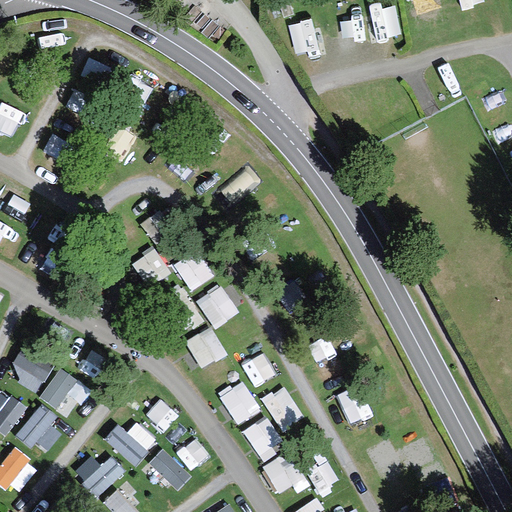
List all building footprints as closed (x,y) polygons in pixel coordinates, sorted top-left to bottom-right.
[(194,243),(173,260),(196,288),(216,271),(194,243)] [(155,247),(135,260),(150,284),(171,271),(155,247)] [(215,327),(241,311),(222,282),(197,299),(215,327)] [(179,305),(190,326),(204,320),(193,298),(179,305)] [(186,338),(201,367),(228,354),(213,324),(186,338)] [(28,344),(10,367),(37,388),(55,365),(28,344)] [(239,423),(263,408),(243,378),(219,394),(239,423)] [(80,422),(91,407),(55,380),(43,395),(80,422)] [(265,398),(282,428),(305,416),(288,386),(265,398)] [(0,424),(12,431),(27,404),(0,389),(0,424)] [(20,429),(44,452),(64,432),(53,422),(57,417),(43,404),(20,429)] [(244,427),(261,456),(286,442),(269,413),(244,427)] [(133,415),(110,441),(136,464),(159,438),(133,415)] [(0,464),(0,484),(7,490),(32,456),(15,444),(0,464)] [(178,490),(194,473),(164,446),(148,462),(178,490)] [(77,473),(101,495),(123,471),(99,449),(77,473)] [(264,464),(281,495),(309,481),(293,449),(264,464)] [(114,511),(144,511),(122,487),(105,502),(114,511)] [(101,511),(77,488),(52,511),(101,511)] [(292,511),(326,511),(319,497),(292,511)] [(239,511),(232,500),(213,511),(239,511)]
